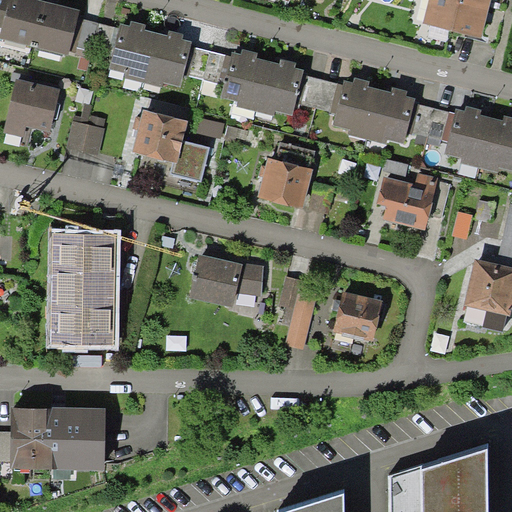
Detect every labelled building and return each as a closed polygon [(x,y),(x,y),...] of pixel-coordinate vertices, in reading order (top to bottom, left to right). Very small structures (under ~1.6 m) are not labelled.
[(0,0),(0,23),(3,24),(1,35),(68,52),(77,14),(60,10),(25,1),(21,0),(0,0)] [(422,0),(417,20),(478,35),(482,20),(487,0),(422,0)] [(114,27),(84,20),(78,45),(108,52),(114,27)] [(137,31),(122,27),(112,64),(185,82),(195,46),(175,41),(137,31)] [(226,57),(197,50),(191,75),(220,82),(226,57)] [(248,58),(233,55),(224,92),(292,109),(302,71),(286,67),(248,58)] [(339,88),(306,79),(298,107),(331,115),(339,88)] [(361,87),(344,82),(335,120),(404,138),(413,100),(398,96),(361,87)] [(61,94),(17,84),(6,133),(26,138),(28,129),(51,135),(61,94)] [(450,113),(418,105),(411,133),(443,140),(450,113)] [(473,116),(456,112),(447,149),(511,165),(511,125),(510,125),(473,116)] [(187,126),(143,113),(132,153),(176,166),(187,126)] [(106,131),(74,124),(68,151),(100,157),(106,131)] [(311,171),(265,160),(256,199),(302,210),(311,171)] [(387,164),(375,207),(385,210),(382,221),(424,233),(439,178),(387,164)] [(334,192),(315,186),(307,210),(326,216),(334,192)] [(511,206),(497,266),(511,269),(511,206)] [(112,240),(50,239),(49,345),(111,346),(112,240)] [(261,267),(198,255),(190,298),(253,309),(261,267)] [(511,318),(511,271),(475,262),(464,309),(511,321),(511,318)] [(301,280),(286,277),(279,308),(294,311),(298,295),(301,280)] [(315,299),(298,295),(287,348),(304,352),(315,299)] [(384,305),(343,295),(333,336),(374,345),(384,305)] [(103,410),(10,411),(10,474),(103,473),(103,410)] [(489,511),(489,450),(389,480),(389,511),(345,511),(345,497),(300,511),(489,511)]
